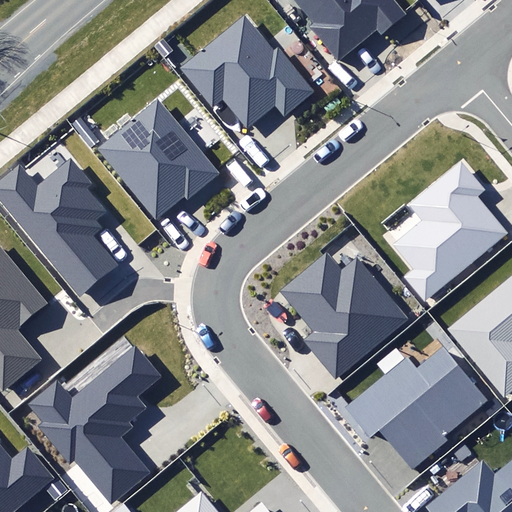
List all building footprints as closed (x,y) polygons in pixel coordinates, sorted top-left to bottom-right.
[(309,27),(339,62),(377,30),(381,34),(405,14),(393,0),(295,0),(314,22),(309,27)] [(223,99),(247,128),(274,106),(283,117),(314,92),(278,47),(275,50),(245,14),(179,67),(212,107),(223,99)] [(95,148),(154,219),(184,194),(190,201),(223,174),(158,96),(95,148)] [(0,182),(0,197),(77,296),(116,265),(93,236),(102,228),(96,221),(104,214),(86,191),(93,186),(73,160),(37,188),(20,167),(0,182)] [(403,276),(425,304),(511,235),(478,193),(484,189),(463,163),(411,204),(424,221),(394,246),(412,269),(403,276)] [(0,384),(3,388),(40,359),(16,330),(50,303),(0,242),(0,384)] [(304,341),(335,378),(407,318),(358,259),(343,271),(327,252),(281,290),(316,331),(304,341)] [(511,278),(449,329),(504,397),(511,389),(511,278)] [(380,432),(412,470),(448,440),(444,436),(488,400),(443,346),(417,367),(407,355),(344,408),(370,440),(380,432)] [(74,460),(111,506),(153,473),(122,435),(133,427),(128,420),(143,407),(135,396),(158,377),(135,349),(73,399),(59,382),(31,405),(43,420),(35,426),(67,465),(74,460)] [(0,511),(14,511),(55,478),(27,445),(13,456),(0,441),(0,511)] [(425,506),(430,511),(511,511),(511,461),(496,474),(484,459),(425,506)] [(269,511),(261,502),(249,511),(219,511),(202,491),(177,511),(269,511)]
